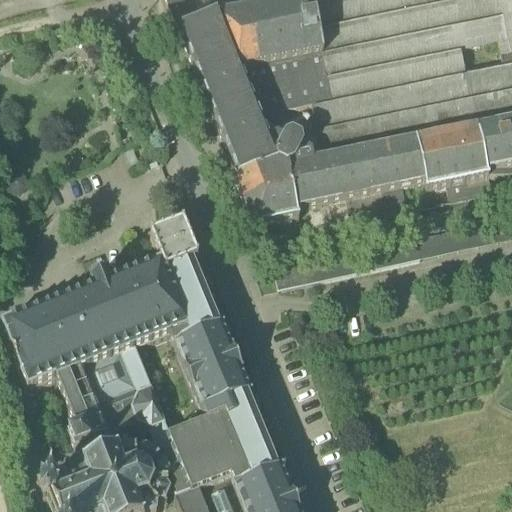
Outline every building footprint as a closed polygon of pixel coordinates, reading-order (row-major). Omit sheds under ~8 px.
[(511,0),(261,0),(264,13),(218,22),(218,20),(201,27),(190,0),(163,0),(212,122),(236,184),(229,186),(245,227),(256,233),(298,223),(297,215),(345,205),(350,229),(406,217),(401,193),(422,188),(423,194),(444,189),(448,207),(511,193),(511,183),(489,188),(487,180),(511,174),(511,0)] [(132,435),(140,432),(142,433),(140,439),(147,441),(149,435),(151,436),(166,472),(174,490),(181,508),(176,511),(296,511),(288,490),(281,473),(277,475),(247,402),(251,400),(223,331),(219,333),(192,269),(197,267),(182,231),(149,245),(158,267),(110,287),(106,279),(48,303),(51,311),(2,331),(28,398),(53,388),(73,437),(67,440),(74,457),(89,451),(92,457),(95,455),(93,450),(106,445),(108,451),(112,449),(110,444),(117,441),(119,447),(124,445),(121,440),(128,437),(131,443),(135,441),(132,435)] [(422,265),(433,262),(428,242),(417,244),(422,265)] [(422,265),(417,244),(407,246),(411,267),(422,265)] [(407,246),(396,249),(400,269),(411,267),(407,246)] [(396,249),(385,251),(389,272),(400,269),(396,249)] [(385,251),(374,253),(379,274),(389,272),(385,251)] [(379,274),(374,253),(363,255),(368,276),(379,274)] [(353,258),(357,279),(368,276),(363,255),(353,258)] [(353,258),(342,260),(346,281),(357,279),(353,258)] [(336,283),(346,281),(342,260),(331,262),(336,283)] [(320,265),(325,286),(336,283),(331,262),(320,265)] [(325,286),(320,265),(273,275),(278,296),(325,286)] [(174,490),(166,472),(159,470),(162,466),(159,463),(156,466),(153,463),(156,459),(152,456),(149,460),(146,458),(147,454),(143,452),(142,456),(139,457),(138,453),(134,454),(136,459),(132,460),(127,457),(117,461),(114,454),(110,456),(112,462),(100,467),(98,461),(92,463),(95,468),(85,472),(82,467),(78,469),(80,474),(68,479),(66,473),(61,475),(63,481),(54,485),(51,479),(48,480),(52,490),(38,495),(44,511),(167,511),(168,508),(172,509),(173,505),(169,504),(170,501),(173,502),(174,498),(169,497),(174,490)]
